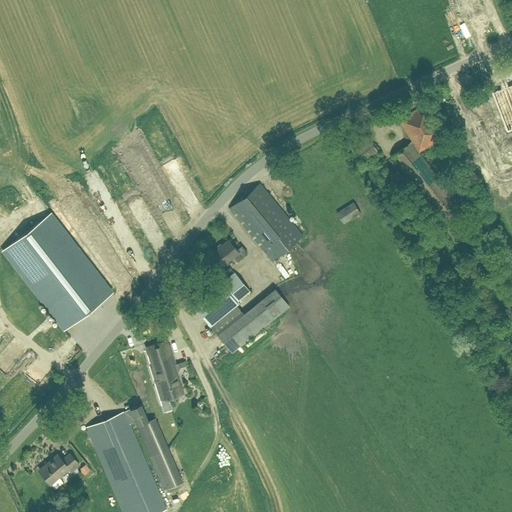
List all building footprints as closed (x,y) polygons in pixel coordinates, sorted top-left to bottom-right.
[(511,129),(511,85),(493,93),(508,131),(511,129)] [(439,218),(459,201),(447,185),(445,186),(418,152),(437,140),(432,132),(438,128),(428,113),(422,117),(418,110),(400,121),(412,141),(392,157),(439,218)] [(497,137),(490,117),(474,123),(481,143),(489,141),(491,147),(500,144),(497,137)] [(469,145),(463,129),(452,133),(455,142),(457,141),(459,148),(469,145)] [(364,163),(378,153),(370,141),(356,150),(364,163)] [(142,168),(149,182),(158,178),(151,164),(142,168)] [(271,260),(302,235),(260,183),(229,208),(271,260)] [(344,223),(360,213),(353,202),(337,213),(344,223)] [(415,204),(405,210),(410,219),(420,212),(415,204)] [(2,250),(64,329),(111,292),(50,213),(2,250)] [(237,261),(247,253),(241,246),(236,250),(228,240),(212,253),(222,265),(233,256),(237,261)] [(288,277),(293,274),(286,262),(280,265),(288,277)] [(238,300),(250,290),(235,271),(194,305),(232,351),(289,306),(274,288),(243,314),(236,305),(239,302),(238,300)] [(183,393),(176,369),(174,363),(175,363),(169,344),(167,345),(166,340),(145,347),(147,353),(145,353),(160,400),(183,393)] [(141,404),(86,428),(122,511),(160,511),(166,510),(129,424),(135,422),(164,490),(182,483),(154,418),(147,421),(141,404)] [(217,449),(205,454),(210,466),(222,461),(217,449)] [(71,471),(79,464),(69,453),(61,460),(57,454),(49,461),(50,463),(39,472),(50,484),(68,468),(71,471)] [(86,464),(79,469),(84,475),(90,470),(86,464)]
